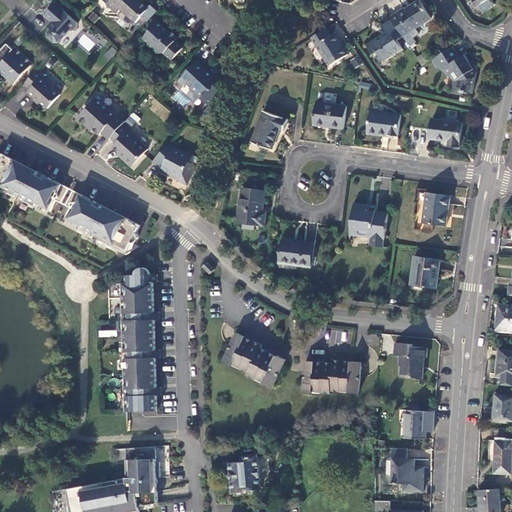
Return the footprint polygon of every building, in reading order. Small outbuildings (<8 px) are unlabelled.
[(110,0),(107,4),(116,14),(120,10),(135,23),(148,9),(138,0),(110,0)] [(404,10),(390,18),(392,20),(402,36),(407,43),(420,35),(417,30),(432,20),(421,2),(405,12),(404,10)] [(78,26),(78,22),(56,3),(45,15),(53,22),(50,25),(50,28),(52,29),(48,33),(48,37),(55,42),(59,42),(62,38),(63,39),(71,30),(74,30),(78,26)] [(87,18),(94,23),(99,16),(92,11),(87,18)] [(402,36),(392,20),(382,26),(386,32),(387,34),(382,38),(381,36),(367,45),(373,55),(377,52),(384,61),(402,49),(397,40),(402,36)] [(156,23),(142,38),(148,43),(147,44),(156,54),(162,54),(171,61),(181,49),(168,36),(167,32),(156,23)] [(326,29),(311,38),(329,67),(346,56),(334,35),(331,37),(326,29)] [(84,34),(77,41),(88,51),(95,44),(84,34)] [(15,84),(34,64),(15,47),(13,49),(8,44),(0,52),(0,61),(1,62),(1,72),(15,84)] [(463,56),(456,45),(453,46),(461,58),(463,56)] [(110,46),(104,56),(110,60),(117,50),(110,46)] [(432,60),(431,61),(437,69),(444,70),(448,77),(450,76),(453,74),(458,80),(461,81),(459,89),(462,90),(462,92),(466,93),(466,91),(473,92),(477,72),(471,63),(466,55),(463,56),(461,58),(453,46),(438,56),(432,60)] [(349,61),(354,68),(363,62),(358,55),(349,61)] [(215,87),(217,84),(213,80),(215,77),(208,71),(207,72),(196,63),(178,83),(183,88),(186,85),(190,89),(189,91),(208,108),(222,93),(215,87)] [(44,75),(38,69),(23,86),(29,92),(27,95),(38,105),(37,107),(43,113),(49,111),(61,97),(55,91),(53,87),(46,80),(45,82),(41,78),(44,75)] [(453,74),(450,76),(454,80),(452,88),(459,89),(461,81),(458,80),(453,74)] [(164,121),(171,112),(155,98),(147,107),(164,121)] [(124,123),(126,122),(118,115),(116,117),(96,99),(89,107),(87,109),(77,119),(85,126),(87,124),(92,130),(99,136),(101,134),(108,141),(110,138),(124,123)] [(347,107),(318,103),(314,125),(344,129),(347,107)] [(287,120),(264,112),(252,143),(273,150),(279,130),(284,132),(287,120)] [(401,116),(372,112),(369,134),(398,137),(401,116)] [(463,123),(433,119),(430,139),(449,141),(448,146),(460,148),(463,123)] [(130,130),(124,123),(110,138),(116,144),(114,147),(119,152),(119,153),(133,166),(147,150),(128,132),(130,130)] [(175,145),(171,142),(152,163),(161,169),(179,178),(179,179),(188,184),(196,167),(189,164),(193,157),(187,153),(186,155),(174,148),(175,145)] [(39,171),(37,171),(29,184),(23,181),(30,168),(3,153),(0,158),(0,188),(15,196),(17,193),(23,196),(22,199),(49,214),(56,200),(62,203),(70,189),(39,171)] [(200,161),(193,157),(189,164),(196,167),(200,161)] [(29,184),(37,171),(30,168),(23,181),(29,184)] [(265,192),(243,189),(239,222),(265,226),(267,214),(263,213),(265,192)] [(141,226),(116,211),(107,225),(102,222),(109,208),(75,190),(68,205),(74,208),(66,223),(93,238),(95,234),(101,237),(99,240),(126,254),(134,240),(138,241),(140,236),(138,232),(141,226)] [(449,197),(427,194),(423,224),(445,227),(449,197)] [(372,237),(371,246),(383,247),(384,238),(386,238),(389,214),(376,212),(366,211),(367,206),(355,205),(351,235),(372,237)] [(107,225),(116,211),(109,208),(102,222),(107,225)] [(315,244),(283,240),(280,263),(312,267),(315,244)] [(415,256),(413,267),(417,267),(415,286),(437,289),(441,260),(415,256)] [(216,268),(210,262),(205,266),(212,273),(216,268)] [(123,284),(126,412),(157,412),(157,396),(161,396),(161,388),(156,388),(156,359),(160,359),(160,351),(156,351),(155,321),(159,321),(159,313),(155,313),(154,283),(158,283),(158,275),(151,275),(151,274),(150,273),(149,272),(144,272),(141,269),(139,271),(138,273),(137,274),(127,276),(127,283),(123,284)] [(511,306),(499,305),(497,329),(511,330),(511,306)] [(327,341),(350,345),(353,332),(330,328),(327,341)] [(237,335),(226,361),(251,372),(250,375),(275,385),(286,359),(278,355),(270,352),(261,348),(262,346),(254,342),(244,338),(237,335)] [(411,343),(394,340),(393,352),(399,353),(398,363),(400,363),(399,372),(410,373),(412,376),(420,377),(423,356),(425,356),(426,346),(411,345),(411,343)] [(511,351),(500,351),(498,375),(511,376),(511,351)] [(306,361),(305,389),(333,391),(333,387),(360,389),(362,361),(353,361),(344,360),(335,360),(335,362),(324,362),(315,361),(306,361)] [(251,372),(226,361),(225,364),(250,375),(251,372)] [(275,385),(250,375),(249,377),(274,388),(275,385)] [(511,396),(496,395),(494,420),(511,421),(511,396)] [(426,412),(418,411),(408,411),(406,410),(404,438),(425,439),(426,412)] [(496,445),(494,474),(511,474),(511,439),(505,439),(504,445),(496,445)] [(97,485),(89,486),(90,490),(83,491),(83,487),(68,490),(71,511),(140,511),(140,508),(158,505),(158,493),(151,493),(151,487),(158,486),(157,479),(161,479),(161,463),(157,464),(157,448),(127,450),(128,479),(119,481),(120,484),(113,486),(112,482),(104,483),(105,487),(98,488),(97,485)] [(408,449),(393,449),(393,459),(394,459),(393,484),(405,484),(405,491),(423,492),(424,468),(415,468),(415,460),(408,459),(408,449)] [(231,480),(232,494),(244,493),(243,490),(261,489),(258,457),(255,455),(244,456),(238,462),(230,463),(231,474),(233,474),(234,480),(231,480)] [(501,511),(499,489),(480,491),(481,511),(501,511)] [(390,511),(390,502),(375,501),(376,511),(390,511)]
